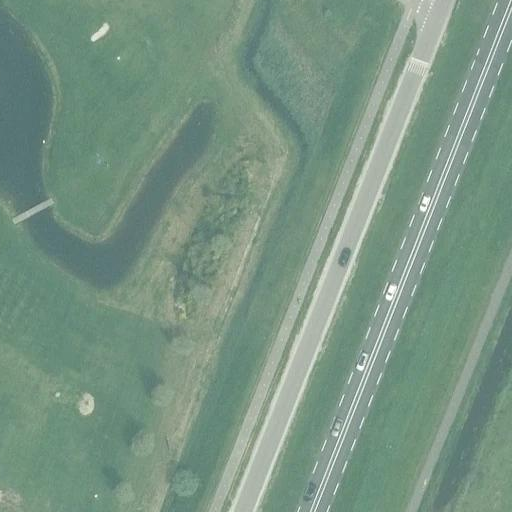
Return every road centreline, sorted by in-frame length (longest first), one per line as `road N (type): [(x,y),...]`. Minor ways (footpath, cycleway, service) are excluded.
road 1 (unclassified): [(442,2),(242,511)]
road 2 (primary): [(511,4),(311,511)]
